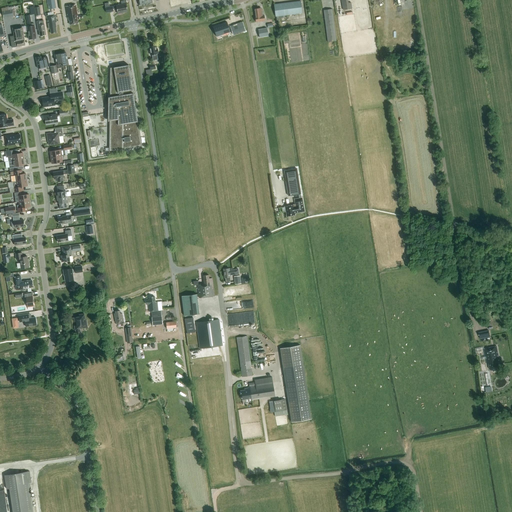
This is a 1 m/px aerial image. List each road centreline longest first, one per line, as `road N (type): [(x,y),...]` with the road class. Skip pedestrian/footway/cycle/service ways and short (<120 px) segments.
road 1 (track): [(416,0),(475,338)]
road 2 (tertiary): [(40,367),(52,335),(39,248),(47,200),(36,128),(0,94)]
road 3 (track): [(420,511),(413,474),(398,460),(242,484)]
road 4 (tertiary): [(96,511),(77,404),(40,367)]
road 5 (tertiary): [(0,58),(133,23)]
